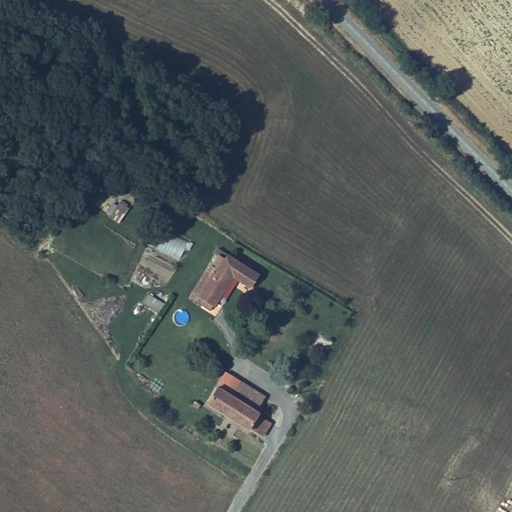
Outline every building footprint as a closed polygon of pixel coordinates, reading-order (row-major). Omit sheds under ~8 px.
[(119,201),(109,216),(119,223),(130,208),(119,201)] [(157,227),(148,244),(178,260),(187,243),(157,227)] [(220,312),(239,281),(256,292),(263,279),(233,261),(226,272),(222,269),(203,301),(205,302),(219,311),(220,312)] [(147,294),(141,303),(158,313),(163,303),(147,294)] [(118,300),(105,305),(108,313),(122,308),(118,300)] [(219,311),(205,302),(202,307),(216,315),(219,311)] [(216,406),(261,431),(270,415),(267,413),(275,399),(252,386),(245,400),(225,389),(216,406)] [(168,405),(172,414),(183,409),(180,400),(168,405)]
